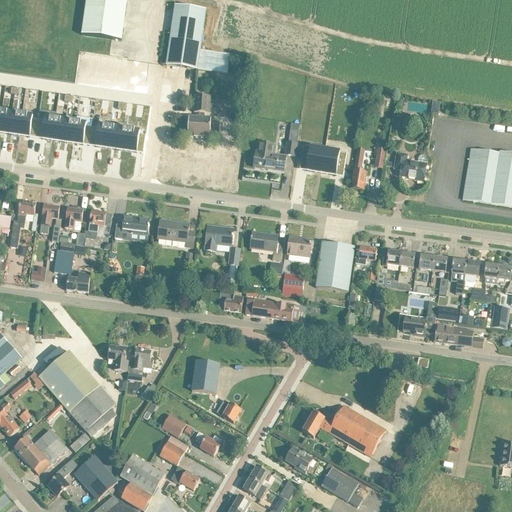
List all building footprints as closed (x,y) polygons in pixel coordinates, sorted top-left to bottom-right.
[(122,42),(127,0),(86,0),(81,36),(105,39),(122,42)] [(198,71),(201,51),(206,11),(175,6),(166,66),(198,71)] [(230,56),(201,51),(198,71),(227,75),(230,56)] [(393,108),(394,98),(387,97),(387,96),(386,96),(385,96),(381,95),(380,101),(384,102),(385,102),(384,106),(393,108)] [(210,139),(210,138),(218,138),(219,126),(211,126),(211,119),(204,119),(205,114),(209,115),(210,98),(195,97),(194,114),(197,114),(197,118),(189,118),(188,138),(210,139)] [(2,115),(0,126),(0,135),(9,136),(12,116),(2,115)] [(12,116),(9,136),(19,138),(22,117),(12,116)] [(22,117),(19,138),(30,139),(30,136),(36,137),(38,123),(32,122),(33,119),(22,117)] [(478,129),(481,120),(468,117),(465,126),(478,129)] [(297,120),(296,137),(305,138),(306,121),(297,120)] [(38,123),(36,137),(42,138),(42,141),(52,142),(55,122),(45,121),(44,124),(38,123)] [(55,122),(52,142),(62,144),(65,124),(55,122)] [(65,124),(62,144),(73,145),(75,125),(65,124)] [(75,125),(73,145),(83,147),(84,144),(90,145),(92,130),(86,129),(86,126),(75,125)] [(92,130),(90,145),(96,146),(95,148),(106,150),(109,130),(98,128),(98,131),(92,130)] [(109,130),(106,150),(116,151),(119,131),(109,130)] [(119,131),(116,151),(126,153),(129,133),(119,131)] [(129,133),(126,153),(137,154),(137,151),(143,152),(145,138),(139,137),(140,134),(129,133)] [(297,145),(298,143),(287,141),(287,143),(285,157),(296,158),(298,145),(297,145)] [(283,172),(285,163),(286,158),(275,156),(276,147),(257,144),(255,158),(254,168),(283,172)] [(302,147),(300,164),(307,165),(306,172),(321,175),(324,151),(302,147)] [(383,170),(386,151),(378,150),(375,169),(383,170)] [(324,151),(321,175),(335,177),(336,170),(343,171),(346,154),(324,151)] [(498,156),(471,151),(463,201),(511,208),(511,156),(498,154),(498,156)] [(361,173),(364,153),(358,152),(355,172),(352,190),(363,191),(366,174),(361,173)] [(417,164),(406,162),(407,156),(397,155),(394,170),(401,172),(400,178),(414,181),(414,182),(424,184),(427,166),(426,166),(427,162),(427,160),(425,158),(423,157),(421,157),(419,158),(418,161),(417,164)] [(36,233),(38,216),(35,215),(36,206),(20,203),(18,223),(14,223),(10,249),(17,250),(21,224),(25,224),(26,216),(34,217),(32,232),(36,233)] [(58,221),(60,209),(44,207),(41,227),(40,235),(48,236),(50,220),(56,220),(55,227),(52,243),(58,244),(62,221),(58,221)] [(82,224),(82,222),(83,212),(68,210),(65,230),(73,231),(74,223),(82,224)] [(85,235),(84,240),(97,241),(97,237),(99,227),(104,227),(110,228),(111,226),(112,216),(106,215),(91,213),(90,223),(88,233),(85,232),(85,235)] [(0,235),(1,229),(9,230),(11,221),(0,218),(0,235)] [(147,237),(149,221),(124,218),(123,227),(117,226),(115,236),(114,240),(122,241),(122,234),(147,237)] [(159,232),(158,240),(186,244),(185,249),(193,250),(194,244),(195,234),(189,233),(189,231),(189,226),(177,224),(169,223),(160,222),(159,232)] [(232,248),(232,243),(233,233),(221,231),(221,230),(208,228),(205,252),(216,253),(217,246),(232,248)] [(281,262),(282,254),(283,244),(277,243),(278,238),(253,234),(251,250),(274,253),(273,261),(281,262)] [(84,242),(84,240),(85,235),(78,235),(76,247),(83,248),(84,242)] [(309,259),(310,252),(312,242),(290,239),(287,256),(309,259)] [(348,294),(354,248),(323,244),(316,289),(335,292),(335,293),(340,293),(340,292),(348,294)] [(239,268),(241,250),(230,249),(228,266),(239,268)] [(376,262),(377,251),(360,249),(359,260),(356,260),(355,266),(366,267),(366,261),(376,262)] [(71,276),(74,255),(57,252),(54,274),(71,276)] [(82,252),(83,262),(93,262),(93,252),(82,252)] [(383,266),(400,268),(402,255),(389,253),(388,255),(384,254),(383,266)] [(192,265),(194,255),(186,254),(185,264),(192,265)] [(413,270),(414,266),(415,256),(402,255),(400,268),(413,270)] [(432,273),(434,259),(421,257),(419,271),(432,273)] [(446,274),(446,271),(447,261),(434,259),(432,273),(446,274)] [(465,277),(467,263),(453,262),(452,275),(465,277)] [(478,278),(479,275),(480,265),(467,263),(465,277),(478,278)] [(497,286),(499,268),(486,266),(484,279),(485,279),(485,285),(497,286)] [(511,283),(511,279),(511,273),(511,269),(499,268),(497,286),(498,281),(511,283)] [(32,273),(31,281),(45,283),(46,275),(37,273),(32,273)] [(376,284),(377,277),(378,275),(369,273),(367,283),(376,284)] [(88,295),(91,276),(79,274),(78,281),(68,280),(67,292),(88,295)] [(302,300),(304,278),(285,275),(282,297),(302,300)] [(440,290),(439,296),(445,297),(447,281),(441,280),(440,290)] [(375,302),(390,304),(391,290),(376,289),(375,302)] [(494,304),(495,298),(485,297),(486,291),(480,290),(478,302),(494,304)] [(209,311),(210,301),(211,296),(203,294),(200,310),(209,311)] [(219,302),(218,312),(224,313),(241,316),(242,306),(243,299),(234,297),(220,296),(219,302)] [(286,307),(254,302),(248,302),(246,316),(292,323),(293,313),(292,313),(293,306),(286,305),(286,307)] [(510,310),(494,308),(491,329),(507,331),(510,310)] [(439,310),(438,320),(457,322),(458,312),(439,310)] [(479,321),(480,312),(470,310),(469,320),(479,321)] [(364,327),(365,314),(357,313),(356,327),(364,327)] [(405,323),(403,333),(414,335),(414,337),(425,338),(425,335),(434,336),(436,321),(436,317),(428,316),(427,320),(406,316),(405,323)] [(436,334),(434,344),(452,346),(483,351),(484,341),(480,340),(473,339),(474,334),(473,334),(453,331),(448,331),(448,329),(437,328),(436,334)] [(0,389),(6,384),(10,381),(5,375),(9,371),(11,370),(17,365),(22,360),(0,336),(0,335),(0,389)] [(128,374),(129,363),(125,362),(126,350),(110,348),(108,361),(114,362),(113,372),(128,374)] [(129,368),(128,381),(142,383),(143,372),(141,372),(141,370),(152,371),(153,361),(150,361),(151,353),(150,353),(150,351),(146,351),(145,352),(136,351),(134,369),(129,368)] [(91,439),(117,417),(111,411),(116,406),(69,353),(39,379),(40,380),(45,386),(61,405),(64,408),(91,439)] [(427,370),(429,359),(419,358),(417,368),(427,370)] [(216,396),(220,366),(196,363),(195,373),(191,393),(191,398),(202,400),(202,394),(216,396)] [(179,383),(183,372),(177,369),(172,381),(179,383)] [(26,381),(10,395),(15,401),(32,387),(30,386),(26,381)] [(230,406),(224,402),(221,406),(222,406),(217,414),(223,418),(234,425),(241,412),(231,405),(230,406)] [(19,430),(5,414),(11,408),(7,403),(0,409),(0,426),(10,438),(19,430)] [(49,423),(64,408),(61,405),(46,419),(49,423)] [(386,432),(344,407),(334,425),(314,414),(302,433),(314,440),(320,429),(371,459),(386,432)] [(31,420),(27,416),(23,419),(27,423),(25,425),(29,429),(35,425),(38,422),(34,417),(31,420)] [(178,440),(186,426),(170,417),(162,431),(178,440)] [(68,451),(50,432),(33,447),(26,439),(22,443),(15,450),(35,472),(39,477),(46,470),(68,451)] [(215,438),(212,442),(199,434),(196,440),(203,444),(200,449),(205,453),(214,458),(220,447),(220,446),(222,442),(215,438)] [(76,454),(90,441),(85,435),(70,448),(76,454)] [(177,468),(188,449),(171,439),(166,435),(154,454),(177,468)] [(511,445),(503,444),(500,467),(511,468),(511,445)] [(305,475),(313,461),(293,449),(285,462),(299,470),(298,472),(305,475)] [(97,502),(105,495),(118,483),(95,457),(82,469),(74,476),(97,502)] [(142,511),(144,511),(166,477),(133,458),(120,478),(131,484),(122,500),(142,511)] [(72,462),(60,472),(53,479),(55,481),(48,487),(57,498),(69,487),(63,480),(74,471),(78,468),(72,462)] [(194,492),(200,481),(179,468),(171,481),(179,486),(180,484),(194,492)] [(269,483),(272,477),(257,468),(250,479),(262,486),(265,480),(269,483)] [(354,494),(359,486),(332,470),(322,488),(348,504),(349,504),(354,494)] [(252,496),(255,498),(260,501),(267,489),(262,486),(250,479),(243,491),(252,496)] [(289,502),(293,496),(298,487),(288,482),(283,491),(280,497),(289,502)] [(354,494),(349,504),(358,509),(364,500),(354,494)] [(119,504),(114,498),(96,511),(135,511),(121,502),(119,504)] [(237,511),(246,511),(251,505),(239,498),(233,509),(237,511)]
